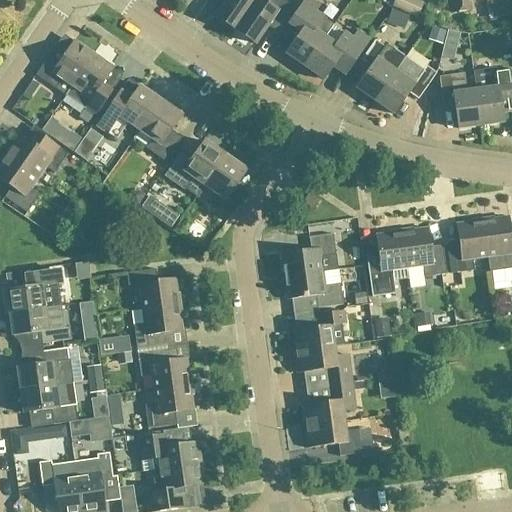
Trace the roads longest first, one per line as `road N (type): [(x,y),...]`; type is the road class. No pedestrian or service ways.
road 1 (residential): [(273,509),(248,260),(260,202),(311,121)]
road 2 (unclassified): [(311,121),(121,0)]
road 3 (unclassified): [(511,167),(311,121)]
